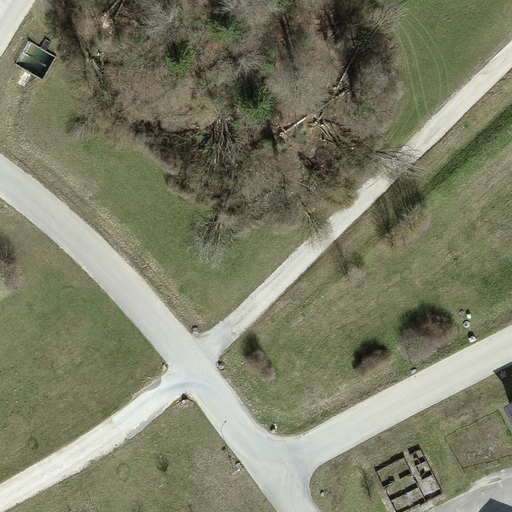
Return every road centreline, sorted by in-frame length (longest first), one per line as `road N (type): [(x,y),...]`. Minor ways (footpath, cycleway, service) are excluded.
road 1 (track): [(0,499),(152,403),(511,55)]
road 2 (track): [(308,511),(153,317),(91,250),(0,173)]
road 3 (track): [(274,468),(511,348)]
